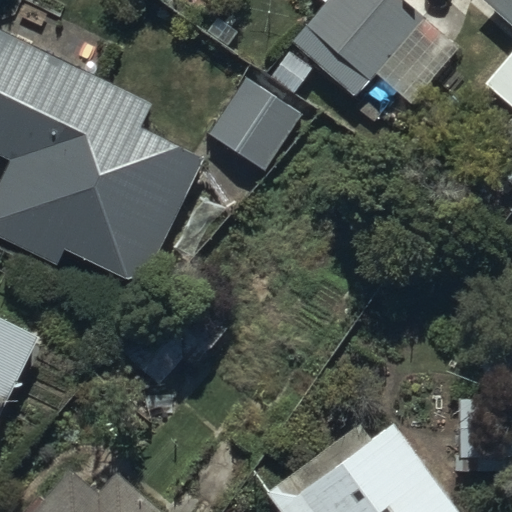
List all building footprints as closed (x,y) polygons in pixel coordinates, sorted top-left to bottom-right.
[(326,0),(289,41),(353,100),(377,75),(409,105),(458,51),(402,0),(326,0)] [(511,0),(465,0),(511,37),(511,0)] [(511,56),(487,88),(511,108),(511,126),(500,141),(511,151),(511,158),(499,175),(511,185),(511,56)] [(199,159),(0,63),(0,258),(122,317),(199,159)] [(244,80),(211,131),(269,168),(302,116),(244,80)] [(184,288),(120,350),(157,388),(184,362),(192,369),(228,334),(184,288)] [(0,418),(33,351),(0,335),(0,418)] [(511,344),(508,341),(485,371),(511,391),(511,344)] [(511,400),(459,401),(460,460),(460,474),(511,473),(511,459),(511,400)] [(278,507),(281,511),(454,511),(393,426),(278,507)] [(26,511),(151,511),(73,452),(26,511)]
